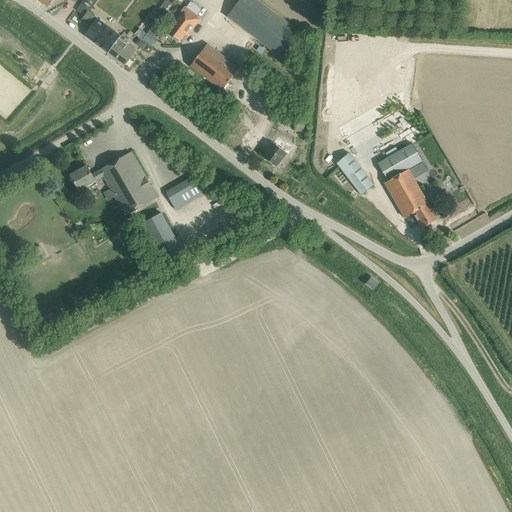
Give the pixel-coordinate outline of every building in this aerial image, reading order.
[(84,0),(81,4),(76,10),(81,14),(86,7),(87,8),(90,11),(95,4),(98,0),(84,0)] [(257,0),(240,0),(228,16),(280,56),(299,32),(257,0)] [(191,2),(186,8),(192,13),(197,16),(201,10),(191,2)] [(180,40),(188,29),(190,31),(195,24),(193,23),(197,16),(192,13),(186,8),(184,7),(180,13),(182,15),(169,33),(180,40)] [(83,17),(79,23),(89,30),(85,36),(108,53),(124,65),(136,50),(128,44),(127,45),(119,39),(122,36),(99,18),(98,20),(88,12),(83,17)] [(146,36),(142,40),(147,44),(152,47),(155,44),(158,40),(154,37),(149,32),(146,36)] [(140,39),(136,44),(143,50),(147,45),(140,39)] [(191,66),(223,90),(240,68),(208,44),(191,66)] [(148,45),(144,51),(149,55),(153,49),(148,45)] [(298,121),(295,130),(303,133),(306,123),(298,121)] [(290,151),(293,146),(286,141),(285,143),(280,139),(275,146),(273,144),(268,150),(270,151),(265,159),(275,166),(288,149),(290,151)] [(413,214),(422,229),(423,228),(424,230),(429,227),(427,225),(438,219),(409,169),(423,161),(413,143),(378,163),(388,181),(385,183),(405,218),(413,214)] [(374,185),(349,153),(344,146),(331,156),(337,163),(362,195),(374,185)] [(74,181),(82,195),(86,196),(89,194),(90,190),(91,190),(89,185),(104,177),(126,215),(158,197),(132,152),(100,171),(101,171),(93,176),(87,166),(71,176),(72,176),(71,178),(72,180),(74,181)] [(202,194),(192,178),(166,192),(176,209),(202,194)] [(143,224),(166,265),(185,254),(162,213),(143,224)] [(34,249),(40,259),(46,256),(40,246),(34,249)] [(372,277),(366,284),(373,290),(379,283),(372,277)]
